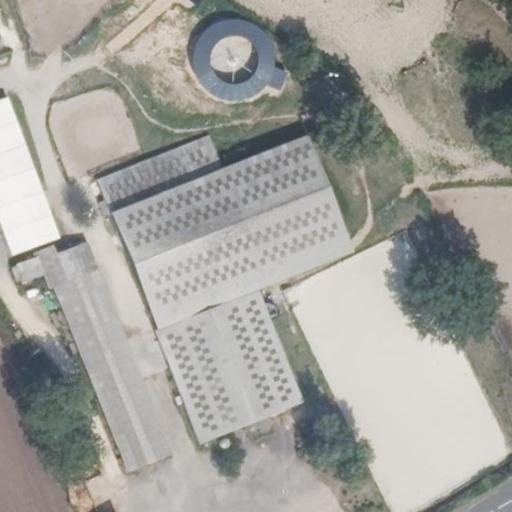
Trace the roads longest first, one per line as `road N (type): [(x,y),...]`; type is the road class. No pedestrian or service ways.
road 1 (track): [(202,511),(88,240),(75,246),(16,74),(0,81)]
road 2 (track): [(24,100),(81,70),(109,74),(164,119),(216,120),(285,101)]
